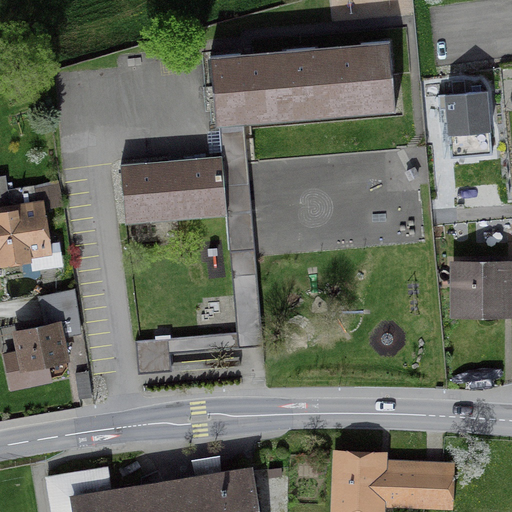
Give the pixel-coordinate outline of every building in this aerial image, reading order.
[(358,0),(359,12),(413,11),(413,0),(358,0)] [(217,126),(219,126),(244,124),(244,121),(392,108),(392,111),(395,111),(389,41),(361,44),(362,52),(315,56),(314,48),(287,50),(288,58),(240,62),(240,54),(211,57),(217,126)] [(450,134),(488,130),(485,92),(463,94),(461,81),(446,82),(450,134)] [(263,346),(244,124),(219,126),(220,142),(222,155),(226,212),(239,348),(250,347),(263,346)] [(177,216),(226,212),(222,155),(219,155),(219,159),(145,165),(144,162),(120,164),(125,216),(177,211),(177,216)] [(0,193),(0,215),(40,209),(37,188),(0,193)] [(46,246),(40,209),(0,215),(0,262),(33,257),(34,269),(60,265),(57,244),(46,246)] [(506,294),(511,293),(511,266),(459,266),(460,308),(506,308),(506,294)] [(73,289),(40,296),(46,325),(58,323),(61,337),(80,333),(73,289)] [(58,323),(46,325),(16,332),(21,357),(7,360),(12,386),(49,379),(46,364),(66,360),(61,337),(58,323)] [(172,365),(170,337),(140,340),(142,368),(172,365)] [(75,373),(79,397),(91,396),(88,371),(75,373)] [(220,456),(191,461),(195,479),(209,477),(221,475),(220,456)] [(337,505),(379,507),(379,501),(447,504),(449,470),(380,467),(381,458),(339,456),(337,505)] [(258,511),(251,470),(221,475),(209,477),(195,479),(110,493),(106,468),(47,477),(52,511),(258,511)]
